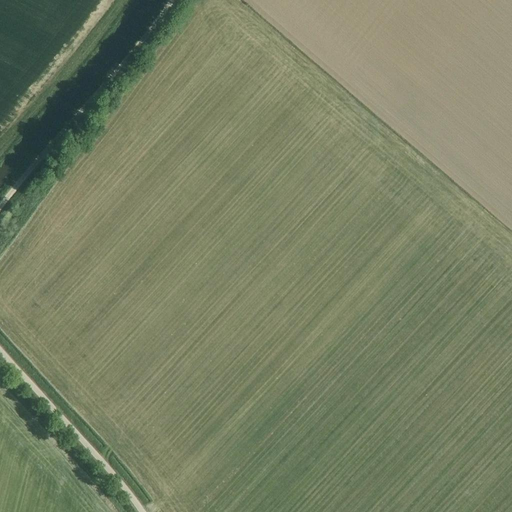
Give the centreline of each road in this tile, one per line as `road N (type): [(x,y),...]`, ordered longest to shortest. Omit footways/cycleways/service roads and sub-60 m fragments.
road 1 (track): [(171,0),(0,212)]
road 2 (unclassified): [(142,511),(0,350)]
